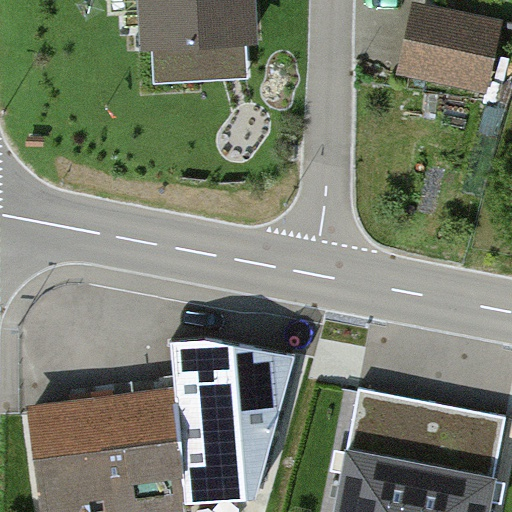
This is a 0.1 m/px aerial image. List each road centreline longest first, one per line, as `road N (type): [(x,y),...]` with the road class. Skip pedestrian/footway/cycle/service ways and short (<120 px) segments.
road 1 (tertiary): [(315,274),(0,216)]
road 2 (residential): [(315,274),(330,177),(334,0)]
road 3 (tertiary): [(511,312),(315,274)]
